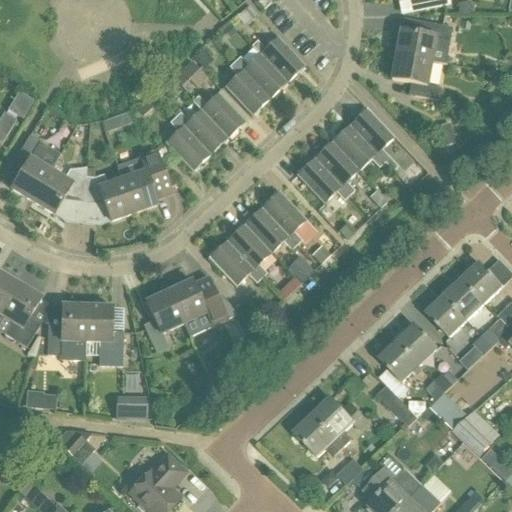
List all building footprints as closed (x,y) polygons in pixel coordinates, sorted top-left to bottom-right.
[(264,11),(271,5),(266,0),(261,0),(257,4),(264,11)] [(397,0),(398,5),(423,0),(425,12),(450,7),(448,0),(397,0)] [(471,4),(457,6),(459,17),(473,15),(471,4)] [(245,27),(257,18),(249,9),(237,18),(245,27)] [(450,42),(452,30),(427,25),(425,37),(400,33),(396,57),(431,64),(445,67),(450,42)] [(260,57),(287,86),(305,69),(278,40),(265,52),(258,43),(252,49),(260,57)] [(202,52),(192,62),(201,71),(212,60),(202,52)] [(270,102),(287,86),(260,57),(248,68),(240,60),(235,65),(270,102)] [(426,88),(431,64),(396,57),(391,82),(416,87),(414,99),(438,103),(441,91),(426,88)] [(191,64),(183,72),(190,80),(198,72),(191,64)] [(252,119),(270,102),(235,65),(229,70),(237,78),(225,90),(252,119)] [(201,113),(228,142),(246,125),(219,96),(206,108),(198,99),(193,105),(200,113),(201,113)] [(146,102),(137,110),(142,117),(152,109),(146,102)] [(398,170),(390,161),(382,152),(395,140),(367,111),(349,128),(384,166),(385,165),(393,174),(398,170)] [(210,158),(228,142),(201,113),(200,113),(189,124),(181,116),(175,120),(210,158)] [(0,147),(1,148),(17,123),(4,115),(0,122),(0,147)] [(192,175),(210,158),(175,120),(170,126),(178,134),(165,146),(192,175)] [(440,151),(456,146),(450,125),(433,129),(440,151)] [(379,171),(384,166),(349,128),(332,145),(359,174),(371,163),(379,171)] [(32,205),(51,173),(38,166),(41,160),(40,155),(35,152),(40,144),(30,138),(14,164),(24,170),(11,192),(32,205)] [(347,185),(359,174),(332,145),(314,161),(349,199),(355,194),(347,185)] [(122,182),(134,216),(157,208),(154,198),(170,192),(176,187),(170,169),(164,172),(158,154),(117,169),(121,182),(122,182)] [(331,216),(349,199),(314,161),(296,178),(331,216)] [(84,205),(86,178),(82,170),(70,172),(64,181),(51,173),(32,205),(54,217),(63,203),(84,205)] [(407,179),(398,170),(393,174),(402,184),(407,179)] [(122,182),(121,182),(107,187),(104,178),(95,181),(87,180),(86,178),(84,205),(104,207),(110,224),(134,216),(122,182)] [(373,221),(387,209),(367,185),(353,197),(373,221)] [(405,189),(395,197),(399,201),(400,203),(410,194),(405,189)] [(279,194),(261,211),(296,249),(302,243),(294,235),(307,223),(279,194)] [(261,211),(244,228),(271,257),(283,245),(291,254),(296,249),(261,211)] [(347,226),(338,234),(346,242),(355,234),(347,226)] [(244,228),(226,244),(262,281),(267,276),(259,268),(271,257),(244,228)] [(322,248),(311,258),(321,268),(331,258),(322,248)] [(236,290),(247,280),(219,251),(208,261),(219,273),(210,281),(232,305),(242,296),(236,290)] [(301,287),(315,274),(301,260),(288,273),(301,287)] [(463,282),(485,306),(503,290),(481,266),(463,282)] [(0,317),(1,319),(20,287),(0,275),(0,317)] [(453,286),(442,297),(445,300),(444,301),(467,324),(485,306),(463,282),(461,279),(459,281),(462,284),(456,289),(453,286)] [(191,283),(168,294),(183,327),(190,340),(212,329),(223,324),(237,318),(221,298),(214,303),(203,281),(192,286),(191,283)] [(20,287),(1,319),(11,325),(4,337),(27,351),(39,329),(28,322),(41,300),(20,287)] [(161,337),(183,327),(168,294),(146,304),(157,328),(146,333),(156,355),(168,350),(161,337)] [(436,303),(424,314),(427,317),(450,340),(467,324),(444,301),(439,306),(436,303)] [(508,329),(511,325),(511,305),(498,319),(508,329)] [(86,345),(87,309),(62,308),(61,333),(48,333),(47,358),(59,358),(59,362),(84,362),(85,345),(86,345)] [(111,335),(112,310),(87,309),(86,345),(98,345),(97,369),(110,370),(122,370),(123,335),(111,335)] [(406,331),(395,342),(420,368),(438,351),(416,327),(409,334),(406,331)] [(500,343),(501,342),(490,331),(481,339),(492,351),(500,343),(500,344),(500,343)] [(511,346),(511,331),(501,342),(500,343),(500,344),(500,343),(507,351),(511,346)] [(486,357),(492,351),(481,339),(474,347),(485,358),(486,357)] [(35,360),(41,340),(38,340),(27,357),(35,360)] [(389,347),(377,358),(380,362),(402,385),(420,368),(395,342),(394,342),(397,345),(391,350),(389,347)] [(439,374),(468,359),(461,344),(431,360),(439,374)] [(219,392),(229,385),(219,371),(209,379),(219,392)] [(434,384),(445,395),(454,387),(443,376),(434,384)] [(356,378),(345,389),(356,401),(367,389),(356,378)] [(437,403),(445,395),(434,384),(426,391),(437,403)] [(409,430),(418,421),(387,389),(378,398),(409,430)] [(442,424),(457,409),(444,397),(429,411),(435,417),(442,424)] [(147,424),(147,400),(115,400),(115,423),(147,424)] [(313,419),(343,451),(352,443),(344,435),(354,426),(358,431),(366,423),(350,407),(343,414),(331,401),(313,419)] [(335,459),(343,451),(313,419),(295,436),(318,460),(328,451),(335,459)] [(456,437),(481,461),(490,452),(495,447),(470,422),(456,437)] [(81,468),(95,452),(75,434),(65,434),(55,444),(72,461),(81,468)] [(364,472),(356,479),(367,490),(364,493),(375,503),(369,509),(372,511),(396,511),(422,487),(404,471),(389,457),(380,467),(385,471),(380,476),(372,468),(366,474),(364,472)] [(434,477),(445,466),(436,458),(426,469),(434,477)] [(184,475),(167,459),(152,475),(150,474),(130,495),(147,511),(169,511),(180,501),(169,491),(184,475)] [(356,479),(364,472),(354,462),(337,478),(347,489),(356,479)] [(19,495),(30,506),(40,495),(29,485),(19,495)] [(422,487),(396,511),(421,511),(419,510),(432,496),(422,487)] [(491,496),(484,489),(479,494),(477,493),(459,511),(477,511),(487,502),(486,502),(491,496)]
